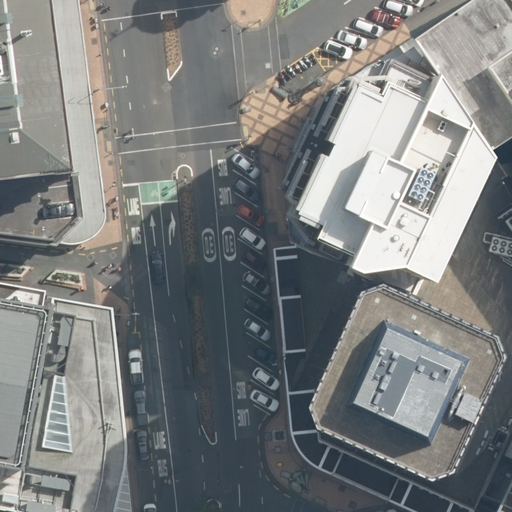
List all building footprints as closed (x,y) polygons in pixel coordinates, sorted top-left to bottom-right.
[(0,0),(0,235),(57,242),(82,221),(76,178),(55,0),(0,0)] [(511,0),(477,0),(417,37),(493,156),(511,143),(511,0)] [(493,156),(417,37),(318,98),(287,160),(294,235),(359,264),(354,274),(369,281),(410,274),(443,289),(499,166),(493,156)] [(443,289),(410,274),(369,281),(354,274),(359,264),(294,235),(307,424),(318,449),(454,511),(472,511),(511,426),(511,185),(499,166),(443,289)] [(0,511),(116,511),(127,454),(124,417),(114,307),(50,297),(0,288),(0,511)] [(511,511),(511,426),(472,511),(511,511)]
